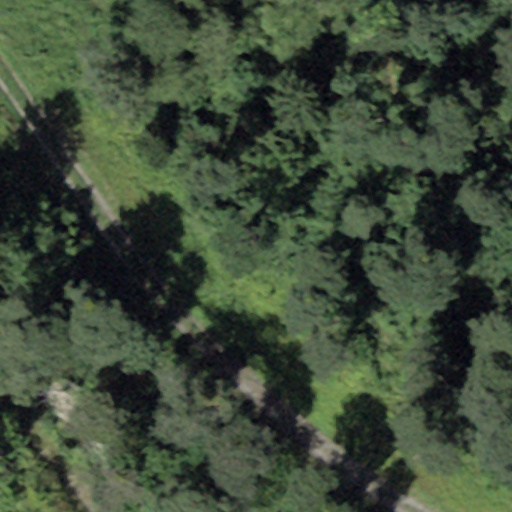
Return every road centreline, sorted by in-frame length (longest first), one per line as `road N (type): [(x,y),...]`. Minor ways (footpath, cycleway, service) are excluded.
road 1 (track): [(0,83),(88,191),(324,432),(479,511)]
road 2 (track): [(0,382),(112,511)]
